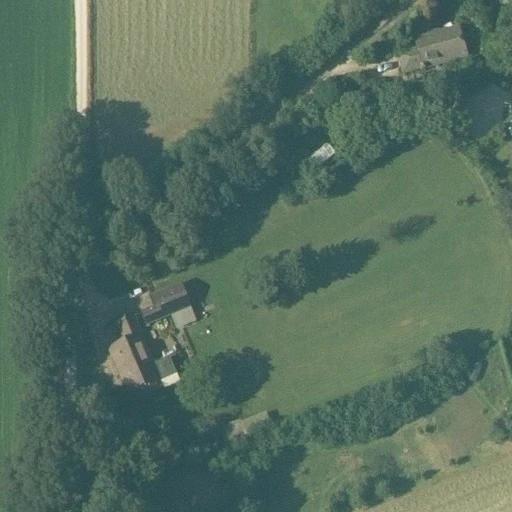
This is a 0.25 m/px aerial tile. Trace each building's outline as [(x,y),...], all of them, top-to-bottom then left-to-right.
[(421,72),(466,59),(458,30),(415,42),(418,51),(399,57),(404,75),(420,70),(421,72)] [(372,115),(391,110),(385,86),(367,91),(370,103),(369,104),(372,115)] [(146,276),(139,260),(133,263),(140,279),(146,276)] [(182,285),(150,299),(154,309),(140,314),(146,329),(192,311),(182,285)] [(127,396),(176,375),(169,360),(154,366),(134,319),(116,327),(124,345),(108,352),(127,396)] [(228,446),(247,438),(241,422),(221,430),(228,446)]
